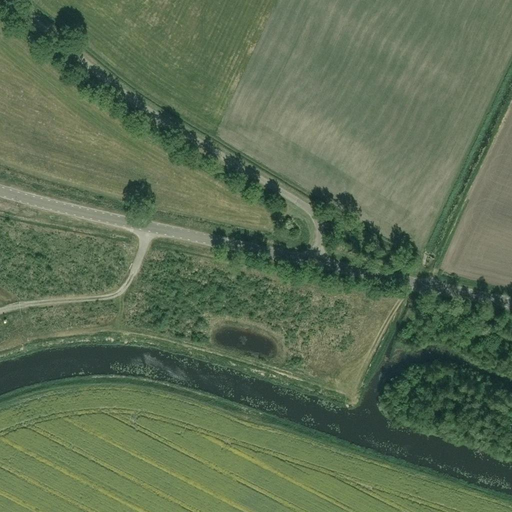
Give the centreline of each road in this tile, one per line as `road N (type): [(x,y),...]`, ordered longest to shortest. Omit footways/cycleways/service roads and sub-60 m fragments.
road 1 (unclassified): [(314,262),(320,233),(309,209),(144,107),(10,0)]
road 2 (tertiary): [(314,262),(0,190)]
road 3 (tertiary): [(511,303),(314,262)]
